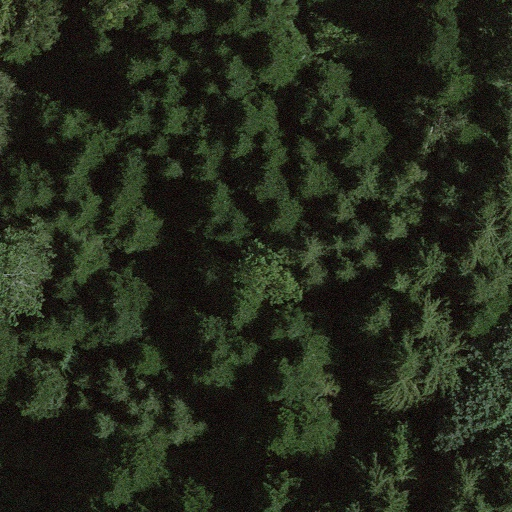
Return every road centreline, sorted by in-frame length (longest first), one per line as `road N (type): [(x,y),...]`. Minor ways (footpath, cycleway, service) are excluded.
road 1 (track): [(0,245),(148,239),(245,255),(326,301),(397,380)]
road 2 (track): [(430,511),(451,426),(511,292)]
